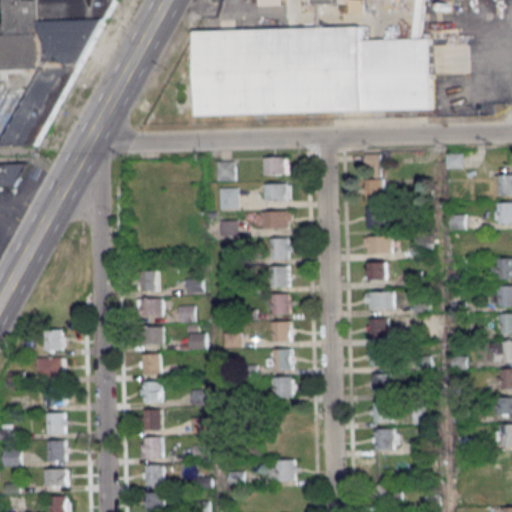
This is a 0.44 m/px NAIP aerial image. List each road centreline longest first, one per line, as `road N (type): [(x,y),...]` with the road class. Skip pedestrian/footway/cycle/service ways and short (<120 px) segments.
road 1 (residential): [(85,147),(511,132)]
road 2 (residential): [(333,511),(323,138)]
road 3 (residential): [(105,511),(98,196),(85,147)]
road 4 (secondary): [(0,301),(164,0)]
